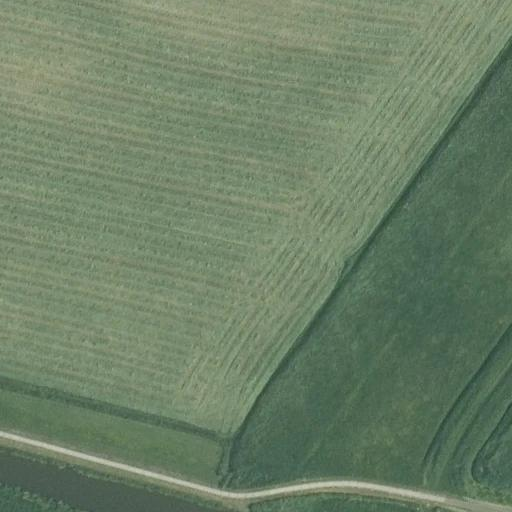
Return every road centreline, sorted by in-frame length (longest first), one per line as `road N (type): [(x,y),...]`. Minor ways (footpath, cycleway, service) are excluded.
road 1 (unknown): [(274,511),(274,496),(320,490),(431,498)]
road 2 (unknown): [(431,498),(461,429),(511,360)]
